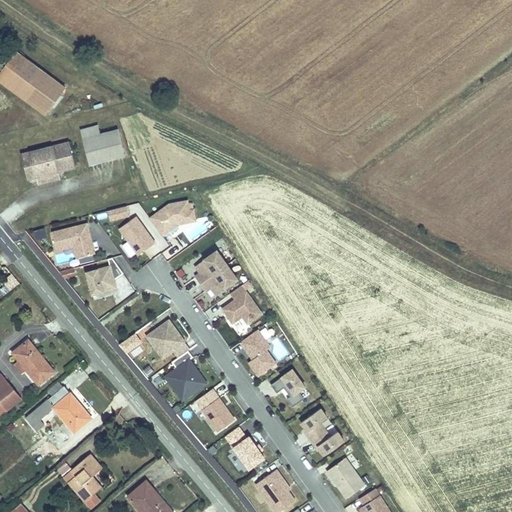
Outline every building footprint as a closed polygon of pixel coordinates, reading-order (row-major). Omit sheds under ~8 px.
[(49,120),(68,94),(68,93),(18,57),(0,82),(0,85),(35,110),(49,120)] [(109,163),(102,137),(100,128),(82,133),(91,168),(109,163)] [(126,159),(120,132),(102,137),(109,163),(126,159)] [(60,174),(76,170),(70,145),(24,157),(30,182),(38,180),(60,174)] [(40,187),(62,181),(60,174),(38,180),(40,187)] [(199,224),(197,212),(193,213),(191,203),(172,207),(153,221),(162,234),(165,239),(181,228),(180,225),(185,225),(185,227),(199,224)] [(110,220),(130,215),(128,205),(108,209),(110,220)] [(158,246),(139,219),(122,232),(141,258),(158,246)] [(34,228),(36,238),(47,237),(46,226),(34,228)] [(97,257),(93,244),(90,242),(89,235),(91,235),(89,226),(54,235),(58,253),(75,249),(79,261),(97,257)] [(68,253),(58,254),(59,263),(69,262),(68,253)] [(242,282),(222,254),(202,268),(207,275),(205,277),(201,280),(211,294),(215,291),(218,289),(223,296),(242,282)] [(117,292),(115,283),(119,282),(125,277),(122,272),(114,261),(110,262),(112,270),(89,276),(95,298),(117,292)] [(267,317),(247,289),(239,294),(236,297),(240,303),(228,313),(238,327),(248,320),(253,327),(267,317)] [(187,348),(184,344),(186,343),(173,325),(157,337),(163,346),(157,350),(167,364),(177,356),(182,363),(190,357),(192,356),(194,354),(189,347),(187,348)] [(281,367),(272,355),(276,352),(263,334),(246,347),(258,364),(254,367),(264,380),(281,367)] [(15,349),(23,358),(29,365),(42,380),(56,367),(30,336),(15,349)] [(190,357),(182,363),(176,368),(180,373),(176,377),(185,390),(179,395),(187,406),(211,388),(204,379),(202,380),(199,375),(200,374),(194,364),(197,362),(192,356),(190,357)] [(29,365),(23,358),(19,361),(25,369),(29,365)] [(152,365),(144,368),(147,376),(155,374),(152,365)] [(24,395),(4,371),(0,374),(0,392),(8,402),(0,408),(0,409),(3,413),(24,395)] [(305,396),(311,392),(299,375),(277,390),(283,398),(290,393),(296,402),(293,404),(299,412),(310,404),(305,396)] [(185,390),(176,377),(169,382),(179,395),(185,390)] [(92,414),(65,382),(49,396),(50,398),(30,415),(40,427),(61,410),(75,428),(92,414)] [(316,399),(311,392),(305,396),(310,404),(316,399)] [(239,426),(223,404),(207,415),(223,437),(239,426)] [(337,444),(327,429),(334,424),(327,415),(308,429),(314,438),(312,439),(323,454),(325,453),(331,462),(351,448),(344,438),(337,444)] [(265,458),(261,453),(254,443),(252,445),(244,433),(231,443),(254,475),(270,464),(265,458)] [(77,475),(70,480),(87,499),(102,486),(92,475),(102,466),(90,454),(73,470),(77,475)] [(367,485),(347,457),(329,471),(348,497),(367,485)] [(66,461),(57,468),(61,474),(71,467),(66,461)] [(294,499),(285,486),(288,484),(282,477),(262,492),(276,511),(296,511),(301,509),(294,499)] [(149,479),(130,494),(145,511),(171,511),(174,510),(149,479)] [(297,497),(288,484),(285,486),(294,499),(297,497)] [(392,511),(377,488),(362,499),(366,505),(362,508),(364,511),(392,511)] [(10,511),(31,511),(22,501),(10,511)]
